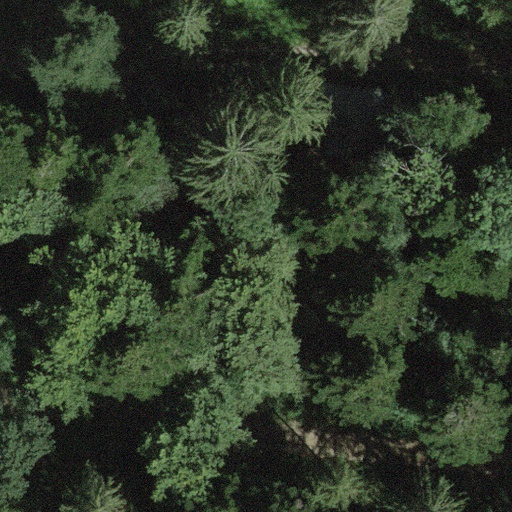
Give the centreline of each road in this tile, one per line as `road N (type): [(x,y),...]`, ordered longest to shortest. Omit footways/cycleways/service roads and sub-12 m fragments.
road 1 (track): [(0,388),(511,473)]
road 2 (track): [(511,63),(272,59),(0,37)]
